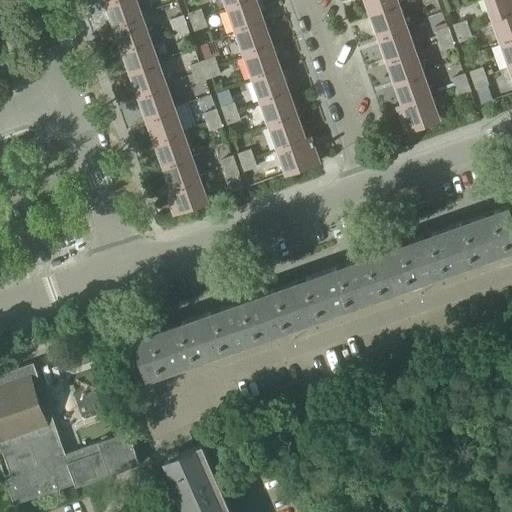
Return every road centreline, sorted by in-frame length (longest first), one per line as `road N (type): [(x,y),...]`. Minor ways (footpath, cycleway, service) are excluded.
road 1 (residential): [(127,265),(368,180)]
road 2 (residential): [(368,180),(301,0)]
road 3 (residential): [(127,265),(64,93)]
road 4 (residential): [(368,180),(511,130)]
road 5 (residential): [(0,312),(127,265)]
